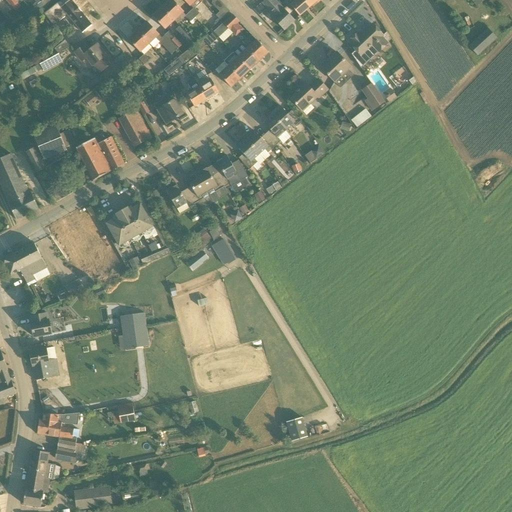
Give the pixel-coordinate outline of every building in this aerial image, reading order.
[(0,0),(8,10),(17,3),(14,0),(0,0)] [(70,12),(85,31),(92,25),(71,0),(69,0),(64,4),(60,0),(44,14),(54,26),(70,12)] [(197,20),(195,18),(189,12),(186,15),(183,12),(172,0),(169,0),(162,7),(175,20),(177,23),(184,16),(192,25),(197,20)] [(201,0),(183,0),(189,6),(190,5),(193,9),(189,12),(195,18),(200,13),(196,8),(203,1),(201,0)] [(225,7),(219,0),(214,0),(211,3),(220,12),(225,7)] [(275,0),(265,0),(262,3),(274,16),(272,18),(284,30),(295,20),(275,0)] [(300,16),(310,7),(305,1),(304,0),(295,0),(296,0),(290,5),(294,10),(300,16)] [(45,7),(41,2),(36,6),(32,10),(36,14),(45,7)] [(152,16),(165,29),(175,20),(162,7),(152,16)] [(228,29),(230,30),(239,21),(233,15),(224,23),(228,29)] [(147,22),(137,30),(149,44),(159,35),(147,22)] [(219,37),(228,29),(224,23),(214,32),(219,37)] [(10,24),(4,29),(9,36),(15,31),(10,24)] [(381,37),(383,35),(373,24),(361,36),(358,33),(349,41),(352,44),(351,45),(356,51),(352,55),(360,67),(378,52),(387,44),(381,37)] [(179,27),(176,31),(187,42),(190,39),(179,27)] [(469,46),(477,55),(496,38),(488,29),(469,46)] [(128,39),(140,53),(149,44),(137,30),(128,39)] [(175,37),(169,31),(164,36),(170,42),(175,37)] [(219,37),(214,32),(209,37),(214,42),(219,37)] [(177,49),(170,42),(164,36),(158,41),(171,54),(177,49)] [(58,53),(71,47),(65,40),(54,49),(58,53)] [(268,53),(256,40),(246,48),(259,62),(268,53)] [(107,53),(106,55),(97,44),(89,50),(85,45),(75,53),(82,62),(86,58),(93,66),(96,63),(102,71),(114,62),(107,53)] [(179,56),(186,65),(198,56),(191,47),(179,56)] [(250,70),(259,62),(246,48),(237,57),(250,70)] [(322,69),(334,82),(351,67),(337,52),(331,58),(332,60),(322,69)] [(139,59),(144,65),(149,61),(144,55),(139,59)] [(43,62),(46,69),(60,63),(57,56),(43,62)] [(250,70),(237,57),(228,66),(240,79),(250,70)] [(163,70),(167,76),(173,72),(176,70),(171,64),(169,66),(163,70)] [(213,74),(217,70),(212,64),(208,68),(213,74)] [(231,88),(240,79),(228,66),(219,74),(231,88)] [(33,67),(23,73),(26,78),(36,71),(33,67)] [(193,78),(196,82),(202,93),(206,99),(218,92),(215,86),(210,80),(207,75),(200,79),(197,76),(193,78)] [(318,98),(328,90),(318,80),(309,88),(304,83),(298,88),(300,90),(290,99),(302,111),(317,97),(318,98)] [(202,93),(196,82),(189,87),(192,92),(187,95),(190,100),(194,107),(206,99),(202,93)] [(364,101),(371,111),(385,102),(372,84),(361,91),(367,99),(364,101)] [(397,98),(390,88),(382,94),(389,104),(397,98)] [(95,91),(84,100),(90,107),(101,98),(95,91)] [(171,95),(154,105),(158,110),(166,124),(183,114),(174,99),(171,95)] [(141,113),(147,109),(143,103),(137,106),(141,113)] [(294,129),(302,121),(292,110),(288,114),(282,108),(279,110),(278,109),(272,114),(286,130),(291,125),(294,129)] [(136,109),(120,118),(135,146),(151,138),(136,109)] [(357,128),(372,117),(366,109),(351,121),(357,128)] [(265,134),(276,145),(281,141),(283,144),(291,137),(286,130),(272,114),(266,119),(267,121),(264,124),(270,130),(265,134)] [(342,123),(340,129),(349,132),(351,126),(342,123)] [(33,134),(46,166),(68,155),(56,125),(33,134)] [(276,145),(265,134),(261,138),(255,132),(252,134),(251,133),(245,138),(259,154),(265,149),(268,153),(276,145)] [(101,135),(76,148),(93,181),(124,164),(110,137),(104,140),(101,135)] [(237,148),(243,154),(239,158),(249,169),(257,162),(254,159),(259,154),(245,138),(239,143),(241,145),(237,148)] [(319,145),(306,154),(311,162),(325,153),(319,145)] [(34,173),(46,166),(36,147),(23,154),(34,173)] [(16,220),(39,209),(30,192),(28,193),(11,154),(0,158),(0,184),(8,202),(16,220)] [(221,169),(216,172),(224,187),(230,183),(232,186),(247,177),(238,160),(231,164),(226,155),(220,159),(220,160),(217,162),(221,169)] [(216,172),(211,175),(207,168),(203,170),(203,169),(196,172),(207,191),(212,188),(215,192),(224,187),(216,172)] [(191,187),(186,190),(194,204),(204,199),(201,195),(207,191),(196,172),(189,176),(190,178),(187,179),(191,187)] [(166,190),(177,209),(186,203),(188,207),(194,204),(186,190),(181,193),(177,185),(173,187),(172,186),(166,190)] [(276,190),(273,186),(266,190),(269,194),(276,190)] [(153,227),(145,213),(140,204),(129,210),(127,207),(115,214),(117,217),(106,223),(111,232),(119,247),(153,227)] [(236,221),(243,217),(239,210),(232,214),(236,221)] [(209,232),(214,241),(220,235),(217,229),(209,232)] [(237,259),(225,239),(211,247),(223,266),(227,264),(228,265),(237,259)] [(36,273),(47,268),(34,243),(26,247),(34,262),(31,264),(36,273)] [(33,275),(36,273),(31,264),(34,262),(26,247),(6,257),(4,264),(10,275),(20,270),(27,283),(35,279),(33,275)] [(170,254),(168,249),(141,260),(144,266),(170,254)] [(208,257),(203,252),(188,264),(192,270),(208,257)] [(131,259),(133,269),(141,267),(139,257),(131,259)] [(60,301),(70,296),(70,297),(95,284),(90,274),(65,287),(66,289),(56,294),(60,301)] [(46,313),(31,316),(32,323),(31,323),(31,325),(32,325),(33,328),(32,328),(34,337),(51,333),(49,320),(48,320),(46,313)] [(149,346),(144,315),(121,318),(125,349),(149,346)] [(35,380),(36,380),(59,375),(56,358),(49,360),(47,348),(29,352),(32,366),(35,380)] [(8,370),(1,351),(0,351),(0,376),(3,384),(0,384),(0,398),(16,393),(12,381),(10,381),(6,370),(8,370)] [(120,423),(136,420),(132,403),(117,406),(120,423)] [(59,437),(57,449),(82,454),(84,454),(86,445),(83,445),(83,444),(76,443),(76,438),(72,437),(74,429),(61,427),(62,423),(65,423),(65,414),(43,414),(42,420),(39,419),(37,434),(59,437)] [(286,422),(292,442),(307,437),(302,418),(286,422)] [(82,454),(57,449),(55,459),(75,463),(75,460),(80,461),(82,454)] [(45,479),(49,479),(52,480),(55,465),(47,464),(48,453),(32,450),(28,476),(45,479)] [(138,465),(137,474),(146,474),(146,465),(138,465)] [(41,507),(43,493),(45,479),(28,476),(23,504),(41,507)] [(111,495),(110,487),(83,490),(84,498),(75,499),(76,509),(121,503),(120,495),(114,496),(114,495),(111,495)]
